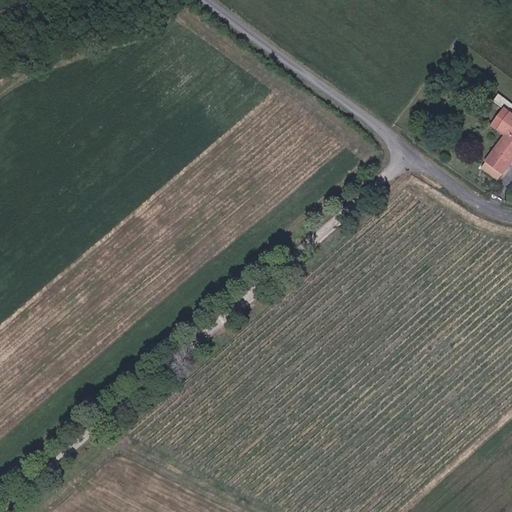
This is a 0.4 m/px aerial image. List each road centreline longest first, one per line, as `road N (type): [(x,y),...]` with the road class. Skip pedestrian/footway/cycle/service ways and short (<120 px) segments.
road 1 (residential): [(412,154),(0,506)]
road 2 (unclassified): [(208,0),(412,154)]
